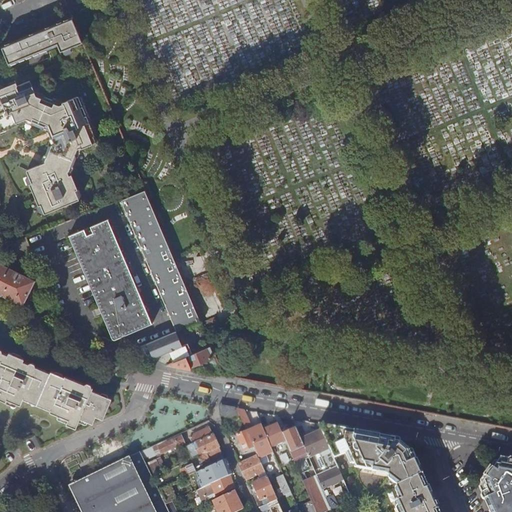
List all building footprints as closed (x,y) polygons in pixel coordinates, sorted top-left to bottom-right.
[(28,34),(1,46),(9,66),(25,59),(26,62),(29,61),(31,67),(42,62),(42,61),(40,55),(48,51),(78,40),(77,40),(68,18),(28,34)] [(48,51),(40,55),(42,61),(51,58),(48,51)] [(0,131),(17,125),(16,122),(27,118),(32,120),(33,124),(41,127),(47,125),(49,130),(48,130),(50,133),(51,138),(52,137),(54,143),(49,146),(45,153),(47,157),(46,159),(45,161),(26,169),(32,182),(29,183),(38,205),(41,204),(44,213),(79,198),(75,189),(77,188),(71,173),(69,174),(67,170),(69,166),(72,165),(76,157),(74,153),(77,148),(80,147),(80,148),(95,142),(87,122),(89,121),(83,105),(80,106),(76,96),(61,102),(62,103),(58,105),(53,102),(52,99),(44,95),(40,97),(35,95),(29,80),(16,85),(15,82),(1,88),(0,88),(0,131)] [(175,331),(199,321),(144,189),(119,199),(175,331)] [(68,235),(112,340),(151,323),(107,219),(68,235)] [(17,256),(32,250),(27,237),(12,242),(17,256)] [(0,293),(2,295),(22,304),(34,280),(17,272),(18,270),(13,267),(12,270),(0,263),(0,293)] [(49,300),(42,298),(39,305),(46,308),(49,300)] [(181,345),(175,331),(140,346),(144,355),(152,358),(169,351),(173,361),(190,354),(191,354),(187,343),(181,345)] [(211,352),(209,346),(200,350),(191,354),(190,354),(173,361),(166,364),(190,369),(190,367),(211,358),(208,353),(211,352)] [(0,364),(8,361),(9,354),(10,352),(8,352),(7,354),(1,352),(0,351),(0,364)] [(50,411),(51,412),(69,405),(68,404),(97,392),(91,390),(92,387),(91,387),(85,384),(62,375),(51,370),(50,372),(35,366),(29,363),(23,361),(24,358),(10,352),(9,354),(8,361),(0,364),(0,390),(1,391),(0,393),(0,398),(6,401),(7,399),(21,404),(25,395),(52,407),(50,411)] [(212,373),(221,375),(215,360),(208,363),(212,373)] [(69,405),(51,412),(68,419),(66,424),(76,428),(80,418),(92,423),(95,416),(102,419),(111,398),(97,392),(68,404),(69,405)] [(219,416),(236,408),(218,404),(219,416)] [(251,429),(243,409),(236,408),(246,431),(254,447),(254,449),(257,455),(259,459),(266,456),(273,453),(271,447),(263,429),(261,425),(251,429)] [(263,429),(271,447),(285,441),(281,434),(276,420),(268,423),(270,426),(263,429)] [(438,511),(412,454),(410,454),(408,450),(399,442),(394,441),(395,438),(317,423),(320,430),(328,448),(331,454),(333,458),(345,452),(349,463),(354,464),(354,467),(375,471),(376,469),(388,471),(387,477),(397,484),(394,488),(399,500),(395,501),(399,511),(438,511)] [(185,468),(189,476),(222,461),(219,455),(221,454),(209,427),(189,437),(192,444),(187,447),(186,445),(181,447),(182,450),(187,447),(192,458),(197,455),(202,465),(196,467),(194,463),(184,468),(185,468)] [(281,434),(285,441),(295,464),(298,462),(294,452),(293,453),(292,451),(303,446),(300,439),(295,428),(281,434)] [(300,439),(303,446),(322,489),(342,480),(333,458),(331,454),(323,457),(329,469),(323,472),(315,454),(328,448),(320,430),(300,439)] [(244,452),(254,447),(246,431),(237,435),(244,452)] [(157,446),(161,453),(184,443),(180,435),(157,446)] [(156,444),(151,446),(156,456),(161,453),(157,446),(156,444)] [(331,454),(328,448),(315,454),(323,472),(329,469),(323,457),(331,454)] [(172,467),(166,454),(147,463),(153,475),(160,472),(157,465),(165,462),(168,469),(172,467)] [(246,480),(264,472),(259,459),(257,455),(252,457),(238,463),(246,480)] [(489,511),(511,511),(511,460),(500,458),(492,469),(495,471),(489,479),(486,477),(486,478),(479,488),(488,508),(489,511)] [(168,511),(165,504),(158,491),(142,459),(113,463),(135,511),(168,511)] [(73,483),(86,511),(135,511),(113,463),(107,466),(73,483)] [(218,480),(228,476),(221,463),(212,468),(213,471),(200,477),(204,486),(218,480)] [(482,475),(486,478),(486,477),(489,479),(495,471),(492,469),(489,466),(482,475)] [(183,477),(184,479),(189,476),(185,468),(157,481),(160,488),(183,477)] [(284,494),(290,492),(283,475),(276,478),(280,487),(281,487),(284,494)] [(232,488),(228,476),(218,480),(204,486),(195,491),(197,494),(202,492),(210,490),(216,488),(218,494),(232,488)] [(312,476),(302,481),(315,511),(325,511),(328,511),(312,476)] [(276,500),(277,500),(266,477),(259,480),(258,477),(251,481),(260,501),(261,500),(264,505),(276,500)] [(5,500),(8,508),(35,497),(29,483),(28,481),(26,480),(25,481),(24,481),(5,500)] [(68,485),(80,511),(86,511),(73,483),(68,485)] [(162,489),(158,491),(165,504),(169,503),(162,489)] [(233,490),(215,499),(220,508),(223,506),(224,508),(228,507),(230,511),(241,506),(233,490)] [(326,498),(331,510),(338,506),(333,495),(326,498)] [(32,511),(43,508),(39,498),(6,511),(32,511)] [(281,511),(277,500),(276,500),(264,505),(258,507),(260,511),(266,511),(266,510),(269,509),(270,511),(281,511)]
